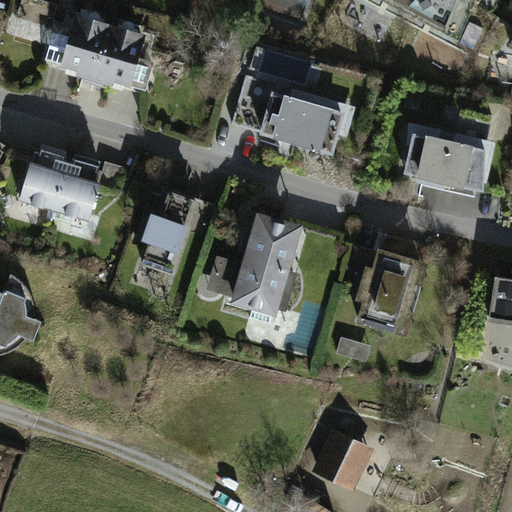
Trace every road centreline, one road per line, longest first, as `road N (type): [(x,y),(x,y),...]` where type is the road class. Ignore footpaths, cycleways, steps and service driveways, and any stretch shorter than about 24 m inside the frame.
road 1 (residential): [(511,236),(384,211),(0,98)]
road 2 (track): [(37,423),(160,464),(246,511)]
